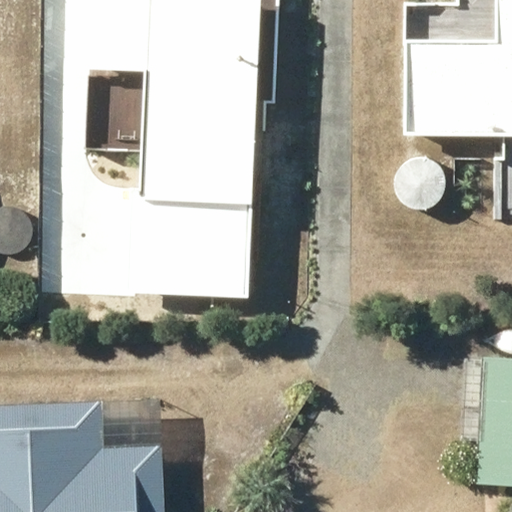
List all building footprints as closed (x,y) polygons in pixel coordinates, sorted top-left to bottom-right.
[(84,0),(82,57),(145,61),(139,189),(250,194),(259,0),(84,0)] [(403,126),(511,128),(511,0),(496,0),(495,32),(405,30),(403,126)] [(116,109),(108,121),(115,134),(130,135),(138,122),(131,109),(116,109)] [(511,350),(482,349),(476,476),(511,477),(511,350)] [(0,398),(0,511),(162,511),(160,437),(99,439),(97,395),(0,398)]
